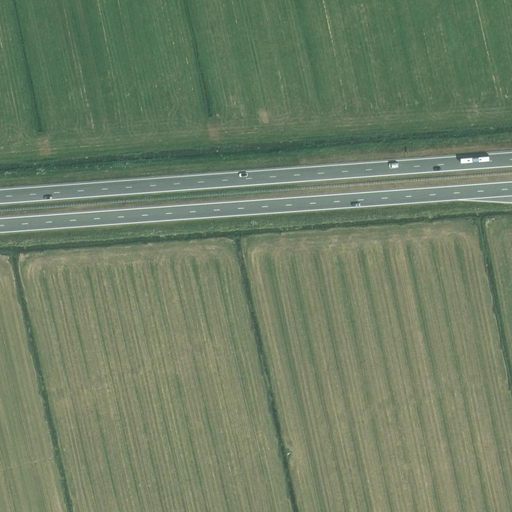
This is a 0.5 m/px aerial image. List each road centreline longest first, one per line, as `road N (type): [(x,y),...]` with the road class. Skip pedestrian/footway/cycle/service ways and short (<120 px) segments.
road 1 (trunk): [(511,160),(0,197)]
road 2 (trunk): [(0,226),(511,189)]
